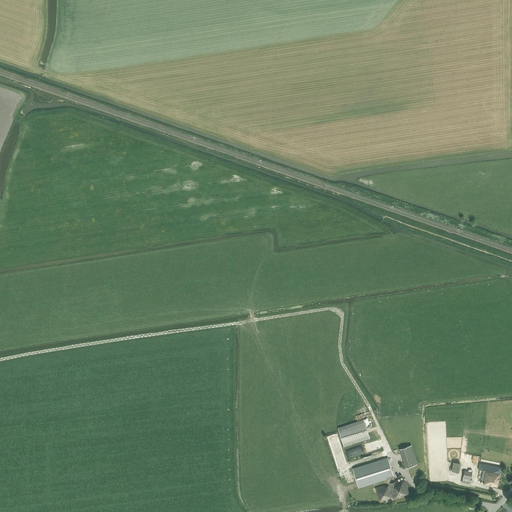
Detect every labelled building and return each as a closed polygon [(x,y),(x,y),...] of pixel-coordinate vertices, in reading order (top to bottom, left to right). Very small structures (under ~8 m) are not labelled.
[(363,419),(338,428),(344,447),(370,438),(363,419)] [(329,439),(335,466),(343,464),(341,454),(336,455),(334,447),(339,445),(337,437),(329,439)] [(368,443),(354,447),(356,455),(371,450),(370,446),(369,447),(368,443)] [(411,445),(399,449),(405,468),(417,464),(411,445)] [(388,457),(353,469),(358,488),(387,479),(388,483),(389,483),(392,494),(391,494),(388,486),(385,487),(385,485),(375,488),(379,502),(393,498),(393,499),(409,494),(406,482),(405,482),(404,479),(403,478),(395,480),(388,457)] [(452,470),(459,472),(461,463),(453,461),(452,470)] [(501,467),(479,463),(478,469),(486,471),(483,484),(497,487),(500,473),(501,467)] [(464,470),(462,481),(470,483),(472,472),(464,470)]
